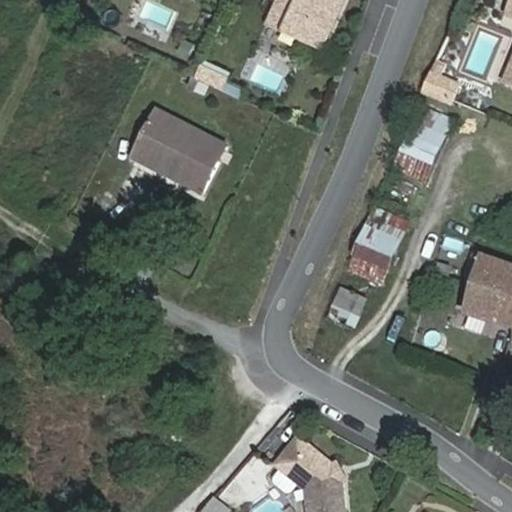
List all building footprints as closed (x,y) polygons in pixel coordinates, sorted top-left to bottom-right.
[(324,49),(346,0),(283,0),(277,16),(286,32),(324,49)] [(205,60),(199,74),(226,87),(232,73),(205,60)] [(437,62),(424,89),(443,97),(449,82),(440,78),(445,66),(437,62)] [(449,82),(443,97),(455,102),(461,87),(449,82)] [(422,108),(395,169),(427,183),(454,122),(422,108)] [(194,189),(216,143),(154,112),(132,158),(194,189)] [(382,281),(407,223),(375,208),(355,253),(359,255),(353,268),(382,281)] [(466,282),(475,285),(484,256),(475,253),(466,282)] [(467,313),(511,326),(511,265),(484,256),(475,285),(467,313)] [(446,287),(452,268),(439,264),(433,283),(446,287)] [(339,286),(326,320),(355,331),(368,297),(339,286)] [(300,436),(276,464),(307,490),(308,511),(345,511),(343,482),(338,483),(331,468),(334,465),(300,436)] [(347,480),(338,462),(334,465),(331,468),(338,483),(343,482),(347,480)] [(212,499),(201,511),(228,511),(230,509),(212,499)]
